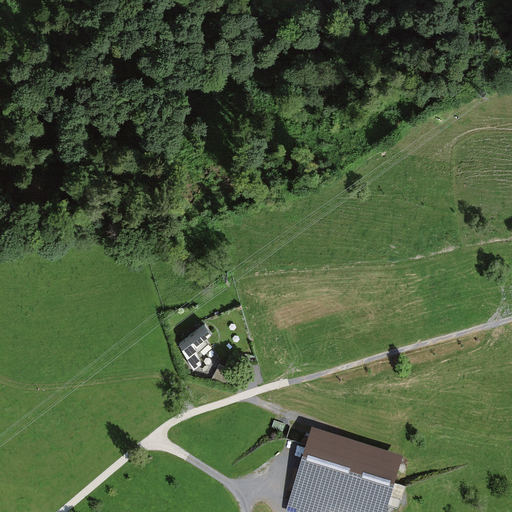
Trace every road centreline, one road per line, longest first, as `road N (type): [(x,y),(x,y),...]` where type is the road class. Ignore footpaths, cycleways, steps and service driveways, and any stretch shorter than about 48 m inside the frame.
road 1 (track): [(511,321),(182,416),(64,511)]
road 2 (track): [(243,394),(169,372),(0,380)]
road 3 (track): [(151,437),(274,511)]
